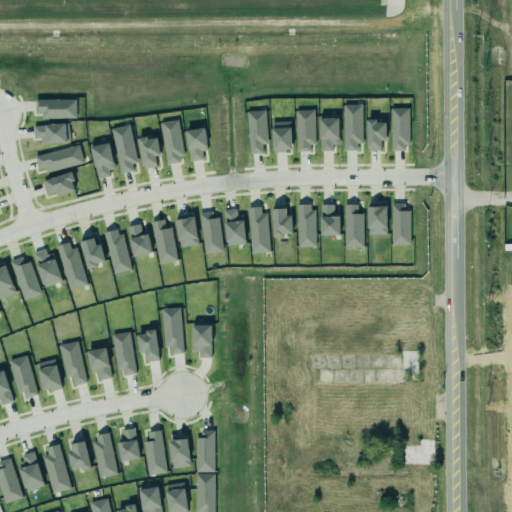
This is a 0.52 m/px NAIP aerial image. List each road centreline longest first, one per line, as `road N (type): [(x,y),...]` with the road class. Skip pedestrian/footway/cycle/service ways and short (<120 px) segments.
road 1 (tertiary): [(453,0),(459,511)]
road 2 (residential): [(0,235),(151,195),(242,182),(455,179)]
road 3 (residential): [(0,434),(175,398)]
